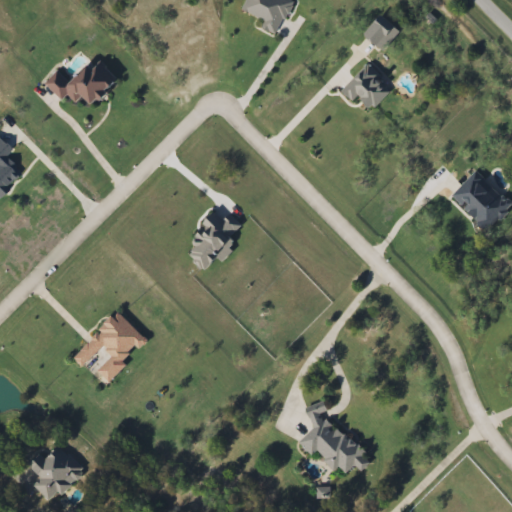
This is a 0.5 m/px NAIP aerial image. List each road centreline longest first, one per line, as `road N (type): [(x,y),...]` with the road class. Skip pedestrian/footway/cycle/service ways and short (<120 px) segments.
road 1 (residential): [(511,457),(475,406),(449,333),(235,116),(214,109)]
road 2 (residential): [(214,109),(0,318)]
